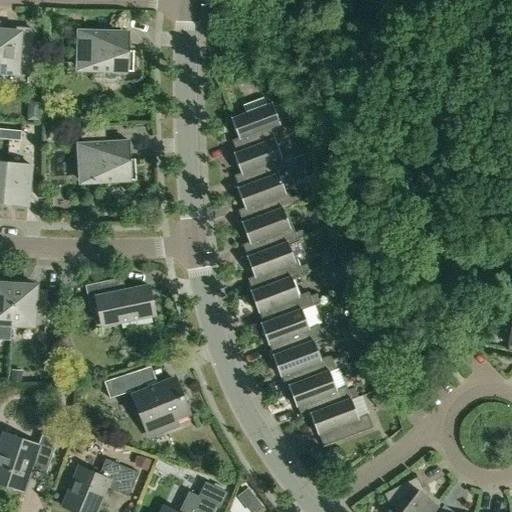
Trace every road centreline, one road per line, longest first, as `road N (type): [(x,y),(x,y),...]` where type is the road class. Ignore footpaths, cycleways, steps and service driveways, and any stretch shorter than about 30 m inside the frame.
road 1 (unclassified): [(316,510),(233,384),(193,248)]
road 2 (unclassified): [(193,248),(190,0)]
road 3 (residential): [(193,248),(0,246)]
road 4 (residential): [(316,510),(449,418)]
